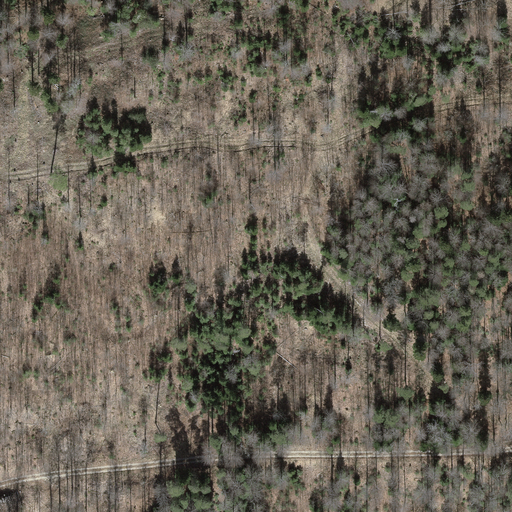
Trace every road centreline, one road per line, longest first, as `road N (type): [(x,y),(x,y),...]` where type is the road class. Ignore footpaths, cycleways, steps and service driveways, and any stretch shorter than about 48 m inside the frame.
road 1 (track): [(511,442),(364,308),(308,230),(314,181),(333,147),(386,118),(511,95)]
road 2 (track): [(0,483),(162,463),(511,445)]
road 3 (track): [(0,173),(280,137),(333,147)]
